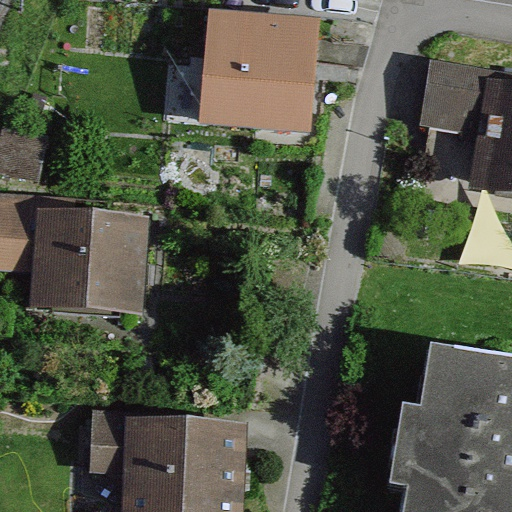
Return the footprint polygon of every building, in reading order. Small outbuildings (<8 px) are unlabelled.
[(311,143),(320,28),(208,19),(199,134),(311,143)] [(511,200),(511,91),(486,87),(488,76),(430,65),(418,133),(480,144),(471,194),(511,200)] [(34,248),(0,246),(0,275),(31,278),(29,316),(143,324),(150,225),(36,218),(34,248)] [(511,511),(511,374),(431,361),(421,424),(403,421),(389,502),(406,504),(405,511),(511,511)] [(242,511),(245,432),(97,426),(95,481),(128,482),(126,511),(242,511)]
